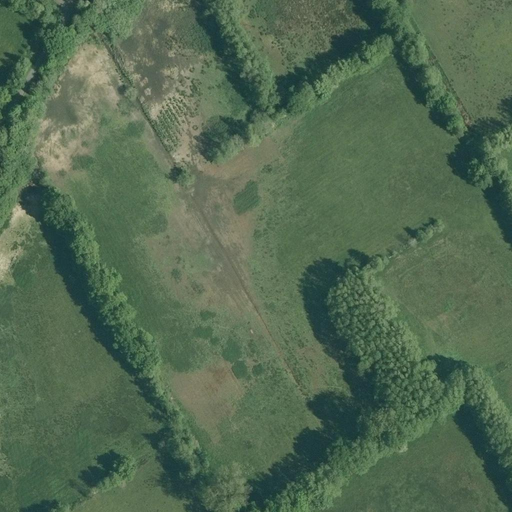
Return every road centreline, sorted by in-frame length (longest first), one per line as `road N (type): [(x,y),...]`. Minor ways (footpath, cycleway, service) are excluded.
road 1 (track): [(393,0),(490,158)]
road 2 (residential): [(74,2),(0,126)]
